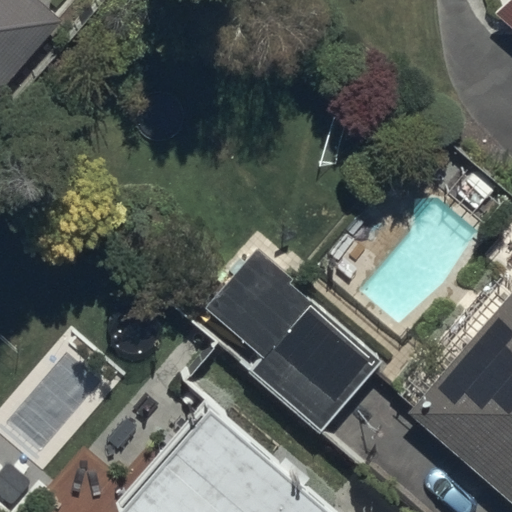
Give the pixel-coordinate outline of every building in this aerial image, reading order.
[(0,0),(0,61),(50,0),(0,0)] [(511,0),(494,0),(511,15),(511,0)] [(249,228),(198,287),(254,337),(243,350),(314,413),(377,342),(249,228)] [(511,264),(398,393),(511,489),(511,264)] [(322,511),(194,403),(104,509),(107,511),(322,511)]
